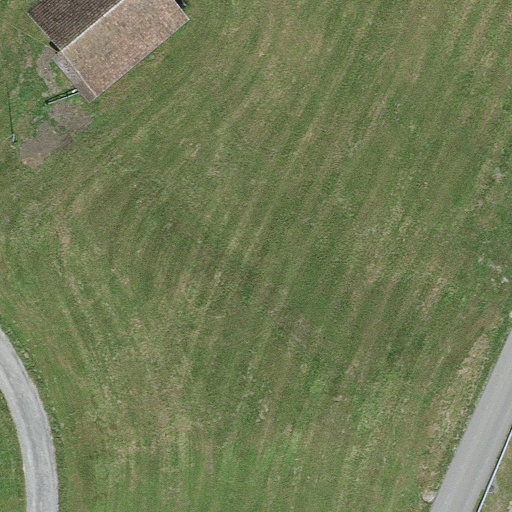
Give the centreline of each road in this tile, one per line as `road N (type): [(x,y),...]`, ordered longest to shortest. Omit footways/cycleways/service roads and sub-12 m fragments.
road 1 (track): [(0,351),(25,400),(41,511)]
road 2 (unclassified): [(455,511),(511,378)]
